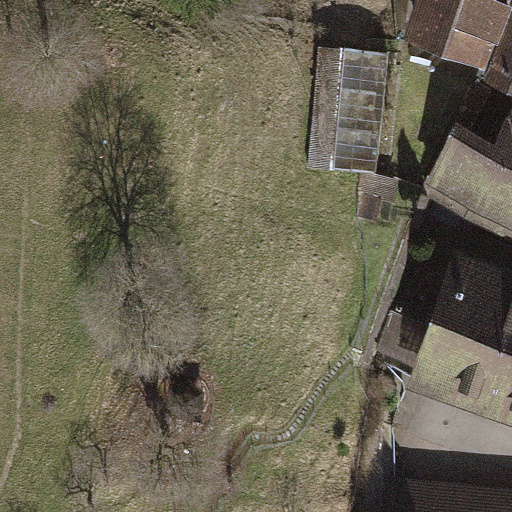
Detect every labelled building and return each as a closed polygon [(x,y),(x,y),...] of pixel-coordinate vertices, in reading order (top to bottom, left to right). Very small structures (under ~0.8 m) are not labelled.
[(410,0),(399,32),(480,59),(500,0),(410,0)] [(511,81),(511,0),(500,0),(480,59),(476,70),(511,81)] [(319,46),(308,165),(377,171),(388,52),(319,46)] [(449,124),(511,153),(511,90),(495,128),(455,110),(449,124)] [(511,229),(511,153),(449,124),(419,188),(511,229)] [(511,257),(450,234),(401,366),(511,406),(511,257)] [(511,511),(511,485),(392,477),(389,511),(511,511)]
